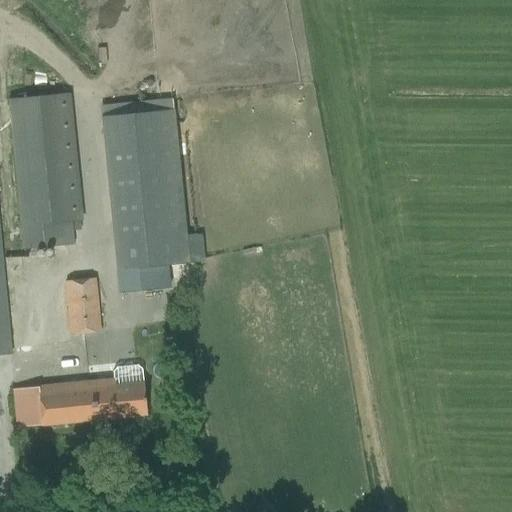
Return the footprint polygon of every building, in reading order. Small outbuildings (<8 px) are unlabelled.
[(8,100),(19,226),(72,221),(82,220),(70,94),(8,100)] [(99,118),(118,294),(170,289),(167,265),(190,263),(174,110),(172,110),(171,98),(100,105),(101,118),(99,118)] [(72,221),(19,226),(22,250),(67,246),(65,230),(73,230),(72,221)] [(66,281),(72,335),(102,331),(95,278),(66,281)] [(15,389),(18,428),(147,415),(144,383),(115,386),(115,379),(15,389)]
